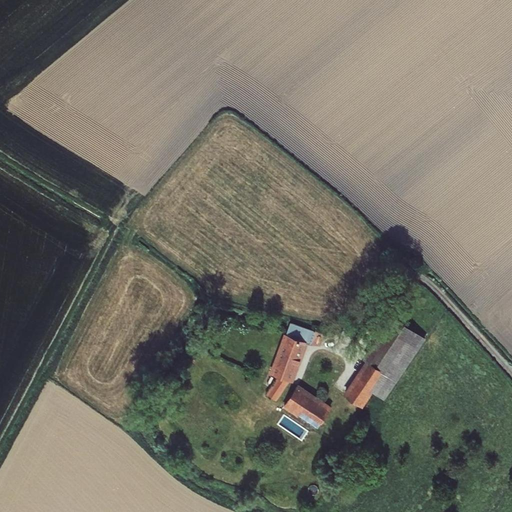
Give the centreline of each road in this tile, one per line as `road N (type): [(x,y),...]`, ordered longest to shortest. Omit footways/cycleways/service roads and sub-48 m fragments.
road 1 (track): [(230,106),(353,207),(410,270)]
road 2 (unclassified): [(410,270),(511,372)]
